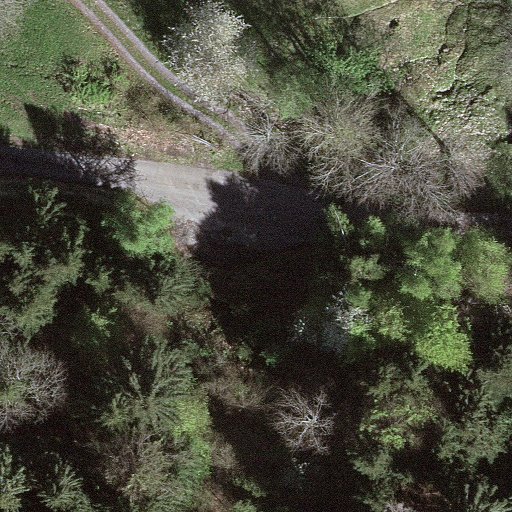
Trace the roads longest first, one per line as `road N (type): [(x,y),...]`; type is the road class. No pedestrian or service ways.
road 1 (unclassified): [(511,246),(0,172)]
road 2 (track): [(297,218),(93,0)]
